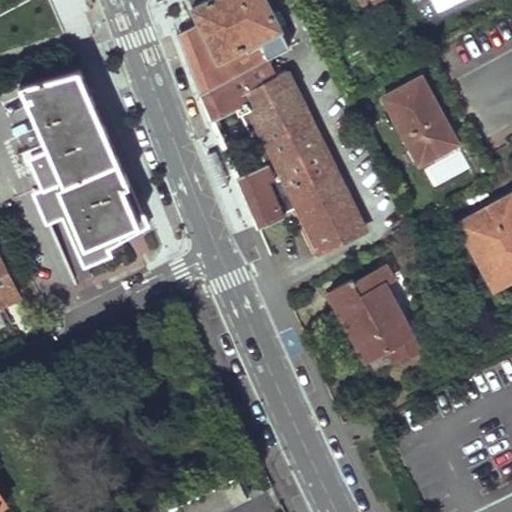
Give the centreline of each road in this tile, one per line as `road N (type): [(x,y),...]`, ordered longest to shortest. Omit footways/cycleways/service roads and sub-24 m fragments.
road 1 (secondary): [(218,253),(336,511)]
road 2 (secondary): [(121,0),(218,253)]
road 3 (residential): [(218,253),(0,368)]
